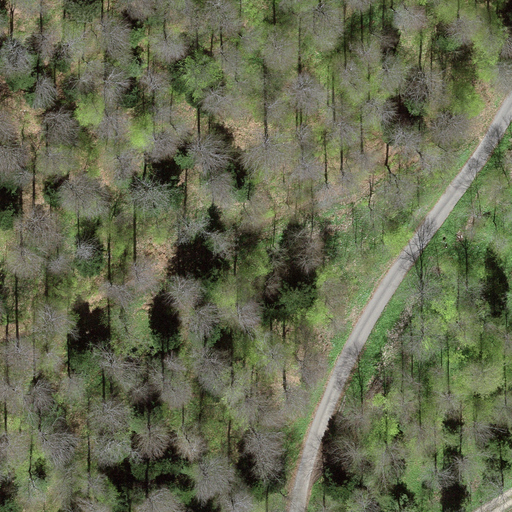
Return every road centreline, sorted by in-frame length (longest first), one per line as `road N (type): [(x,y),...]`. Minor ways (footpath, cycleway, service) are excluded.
road 1 (track): [(502,112),(430,158),(320,208),(110,299),(0,333)]
road 2 (unclassified): [(511,96),(374,316),(320,427),(298,511)]
